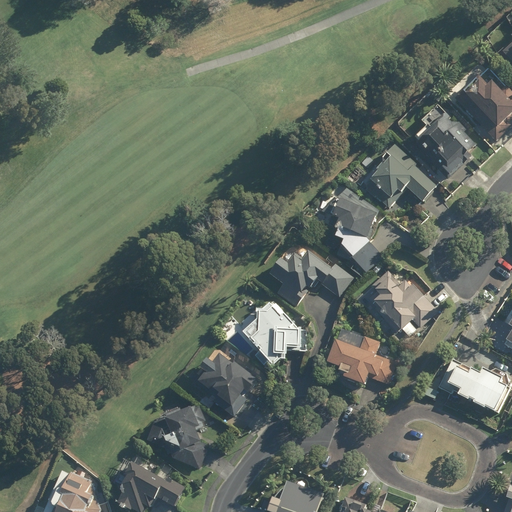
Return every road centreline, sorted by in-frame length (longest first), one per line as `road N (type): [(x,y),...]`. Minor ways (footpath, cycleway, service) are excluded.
road 1 (residential): [(384,445),(395,423),(417,412),(476,436),(487,454),(474,491),(454,500),(391,476),(383,453)]
road 2 (residential): [(485,230),(483,270),(465,280),(452,276),(444,256),(451,239),(475,229)]
